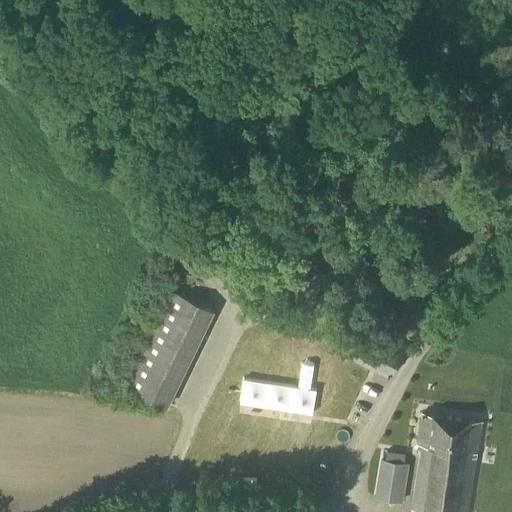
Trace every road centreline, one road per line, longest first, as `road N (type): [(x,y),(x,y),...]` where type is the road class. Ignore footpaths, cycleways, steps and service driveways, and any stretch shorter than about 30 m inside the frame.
road 1 (track): [(421,350),(342,492),(330,506),(286,511)]
road 2 (unclassified): [(421,350),(511,242)]
